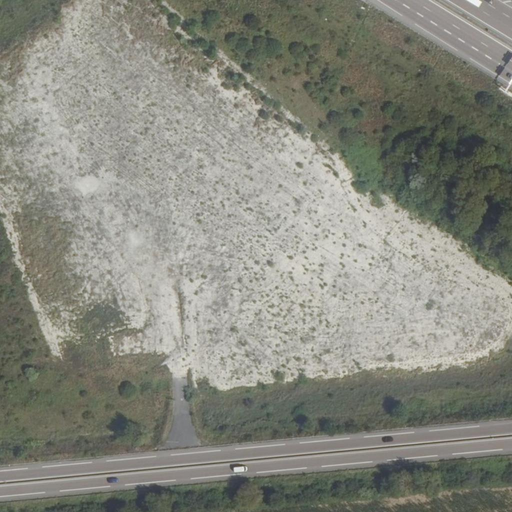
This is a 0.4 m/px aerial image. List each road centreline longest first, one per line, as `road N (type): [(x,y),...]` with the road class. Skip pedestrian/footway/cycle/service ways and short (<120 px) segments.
road 1 (trunk): [(511,423),(0,472)]
road 2 (trunk): [(0,490),(511,443)]
